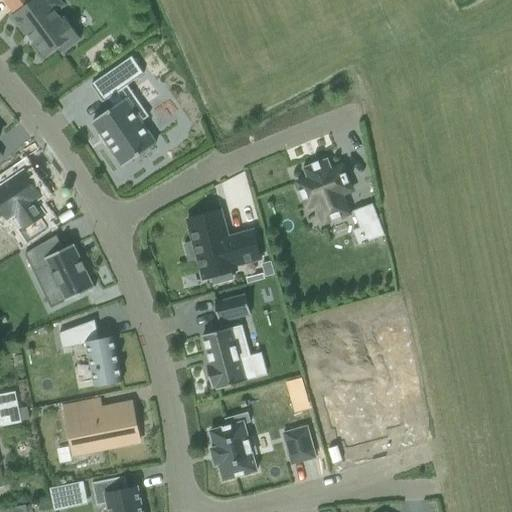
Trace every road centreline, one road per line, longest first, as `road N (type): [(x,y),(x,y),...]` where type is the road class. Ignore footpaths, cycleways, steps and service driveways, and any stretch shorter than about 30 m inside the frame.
road 1 (residential): [(104,223),(163,367),(183,511)]
road 2 (residential): [(104,223),(353,113)]
road 3 (residential): [(0,73),(104,223)]
road 4 (residential): [(306,495),(422,451)]
road 5 (residential): [(306,495),(428,488)]
